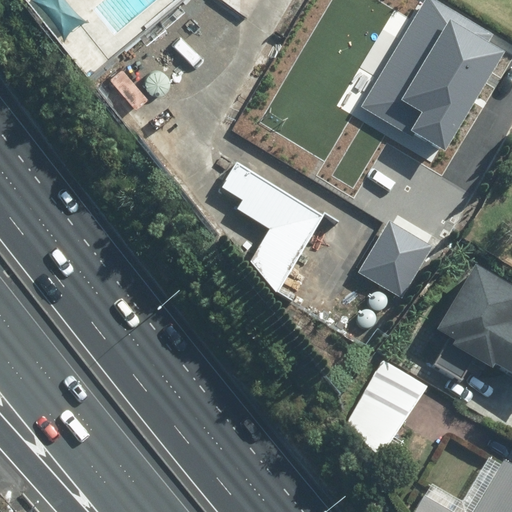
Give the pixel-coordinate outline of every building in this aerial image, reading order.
[(439,0),(423,0),(362,104),(443,151),(503,49),(488,40),(494,31),(439,0)] [(319,218),(233,166),(219,190),(281,227),(251,278),(274,292),(319,218)] [(390,216),(359,271),(401,297),(433,243),(390,216)] [(511,295),(468,266),(422,336),(442,349),(438,356),(475,381),(480,374),(511,395),(511,295)] [(428,386),(383,360),(342,430),(381,457),(428,386)] [(511,511),(511,476),(484,459),(456,506),(423,486),(407,511),(511,511)]
